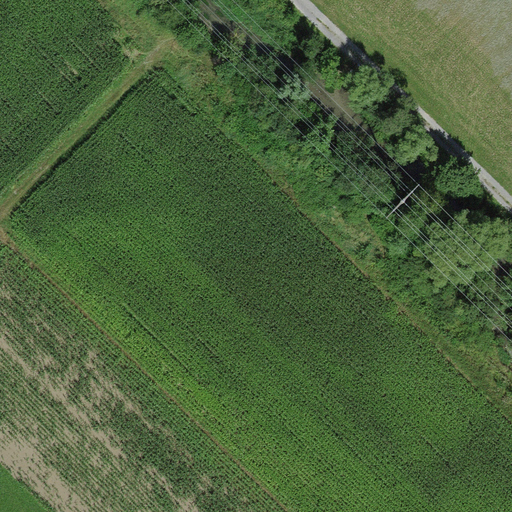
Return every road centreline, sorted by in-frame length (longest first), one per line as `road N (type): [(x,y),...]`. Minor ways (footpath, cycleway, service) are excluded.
road 1 (track): [(304,0),(511,204)]
road 2 (track): [(0,204),(154,43)]
